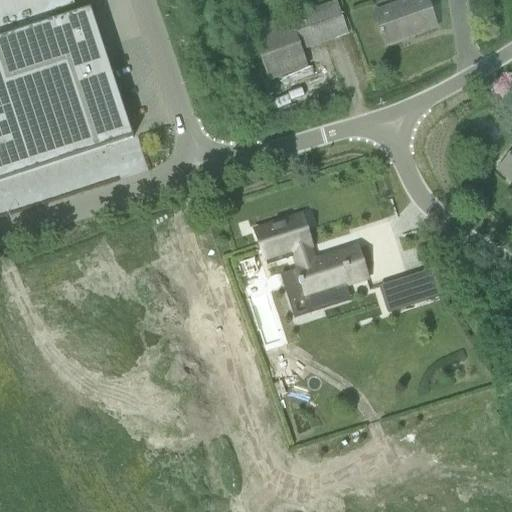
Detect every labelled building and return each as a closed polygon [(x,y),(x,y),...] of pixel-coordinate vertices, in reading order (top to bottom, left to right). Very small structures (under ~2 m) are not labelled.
[(0,0),(0,183),(132,140),(92,16),(8,43),(7,39),(53,24),(79,15),(76,6),(62,10),(58,0),(0,0)] [(419,0),(403,6),(375,16),(379,27),(385,46),(435,29),(428,10),(425,0),(419,0)] [(250,33),(268,83),(306,69),(300,53),(347,36),(336,3),(250,33)] [(511,153),(496,170),(511,185),(511,153)] [(294,272),(303,299),(366,279),(357,250),(314,264),(300,220),(256,234),(265,263),(291,255),(296,271),(294,272)] [(433,271),(402,280),(411,307),(441,297),(433,271)] [(511,343),(502,356),(511,363),(511,343)] [(511,435),(508,430),(497,437),(509,455),(511,453),(511,435)]
